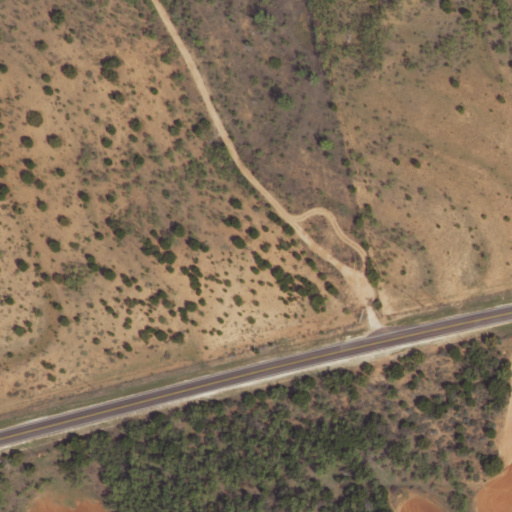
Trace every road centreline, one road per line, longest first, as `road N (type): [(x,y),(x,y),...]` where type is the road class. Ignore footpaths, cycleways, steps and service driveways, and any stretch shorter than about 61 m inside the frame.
road 1 (tertiary): [(0,437),(511,313)]
road 2 (residential): [(380,342),(353,242),(290,207),(223,201),(156,0)]
